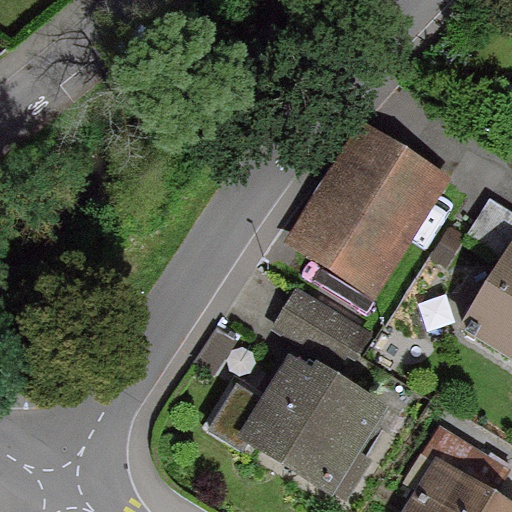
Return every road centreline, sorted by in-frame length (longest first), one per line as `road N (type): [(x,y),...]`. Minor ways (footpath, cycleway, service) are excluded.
road 1 (residential): [(55,490),(310,141),(430,0)]
road 2 (residential): [(0,98),(122,0)]
